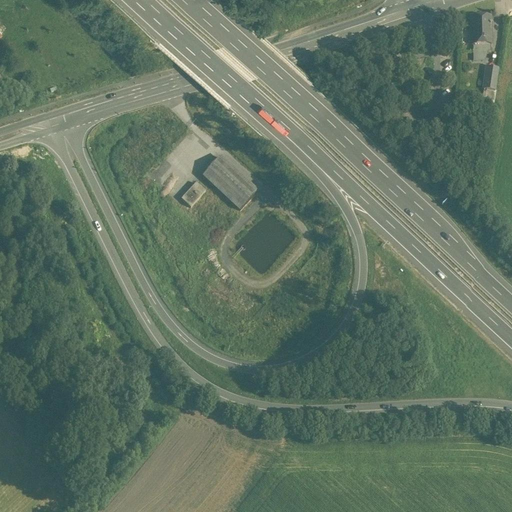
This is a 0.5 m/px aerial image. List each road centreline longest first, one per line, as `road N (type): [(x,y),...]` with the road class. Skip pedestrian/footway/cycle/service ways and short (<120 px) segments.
road 1 (motorway): [(291,135),(353,224),(363,283),(353,319),(325,350),(261,373),(219,365),(164,319),(60,125)]
road 2 (motorway): [(60,125),(59,147),(135,298),(169,353),(200,384),(250,406),(311,414),(511,411)]
road 3 (motorway): [(511,308),(213,17)]
road 4 (secondary): [(60,125),(416,11)]
road 5 (motorway): [(291,135),(511,347)]
road 6 (motorway): [(139,0),(291,135)]
